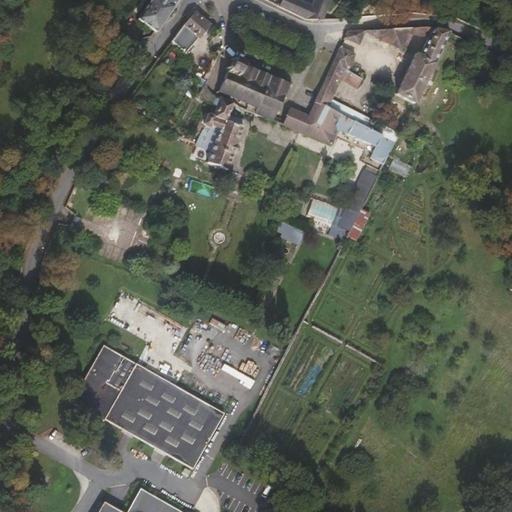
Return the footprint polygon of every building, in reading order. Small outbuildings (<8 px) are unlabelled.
[(146,0),(140,8),(154,19),(157,21),(172,0),(146,0)] [(301,16),(318,16),(325,0),(307,0),(306,0),(277,0),(276,3),(301,16)] [(192,16),(170,44),(184,56),(207,30),(192,16)] [(407,105),(445,36),(423,25),(344,28),(341,35),(356,42),(362,30),(396,52),(407,31),(426,32),(412,57),(409,55),(387,94),(407,105)] [(351,51),(337,44),(308,101),(395,143),(398,135),(359,115),(358,116),(330,100),(338,81),(345,69),(348,70),(351,51)] [(113,67),(119,71),(128,57),(119,50),(113,60),(115,63),(113,67)] [(216,88),(270,114),(285,79),(232,55),(216,88)] [(362,78),(348,70),(345,69),(338,81),(356,89),(362,78)] [(226,98),(214,92),(205,111),(203,110),(199,118),(212,124),(201,158),(221,165),(240,112),(223,104),(226,98)] [(395,143),(308,101),(303,111),(286,103),(277,122),(327,145),(334,130),(375,147),(369,159),(383,165),(388,155),(395,143)] [(388,155),(383,165),(382,166),(406,176),(410,166),(388,155)] [(378,171),(367,165),(352,196),(363,202),(376,176),(375,176),(378,171)] [(324,236),(339,245),(346,238),(358,215),(363,202),(352,196),(345,210),(338,227),(328,228),(324,236)] [(358,215),(346,238),(354,242),(369,214),(361,210),(358,215)] [(280,234),(285,225),(273,220),(269,228),(280,234)] [(294,241),(298,232),(287,226),(283,235),(294,241)] [(279,272),(283,264),(267,256),(263,264),(279,272)] [(224,413),(103,345),(71,403),(104,421),(104,420),(192,470),(224,413)] [(270,465),(281,471),(285,463),(273,458),(270,465)] [(9,479),(17,480),(19,470),(12,468),(9,479)] [(6,478),(1,499),(12,502),(17,480),(9,479),(6,478)] [(179,511),(139,489),(126,511),(119,511),(103,503),(97,511),(179,511)]
